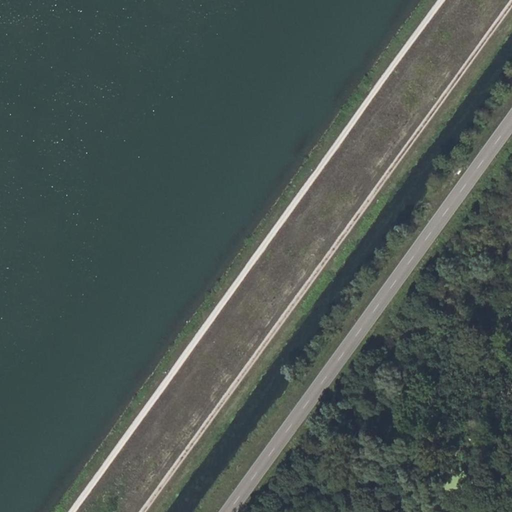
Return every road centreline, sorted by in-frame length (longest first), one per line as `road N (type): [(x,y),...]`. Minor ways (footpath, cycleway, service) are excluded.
road 1 (track): [(441,0),(71,511)]
road 2 (track): [(511,2),(147,511)]
road 3 (tertiary): [(511,124),(229,511)]
